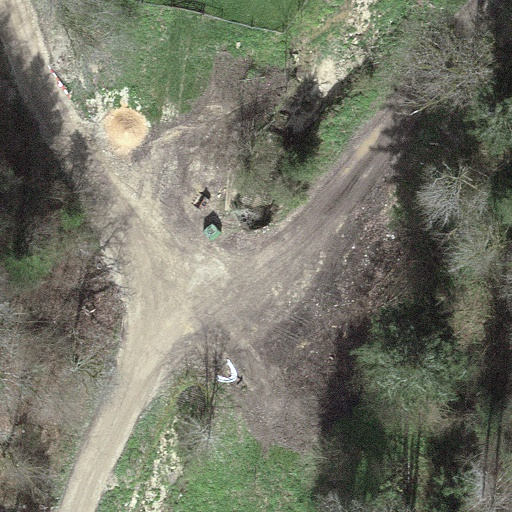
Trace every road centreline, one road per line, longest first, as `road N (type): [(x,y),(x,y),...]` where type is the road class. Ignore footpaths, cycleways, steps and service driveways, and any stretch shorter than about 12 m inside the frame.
road 1 (track): [(187,329),(299,257),(421,73),(485,0)]
road 2 (track): [(187,329),(89,209),(46,117),(10,0)]
road 3 (track): [(191,0),(130,265)]
road 4 (track): [(73,511),(124,395),(150,358),(187,329)]
